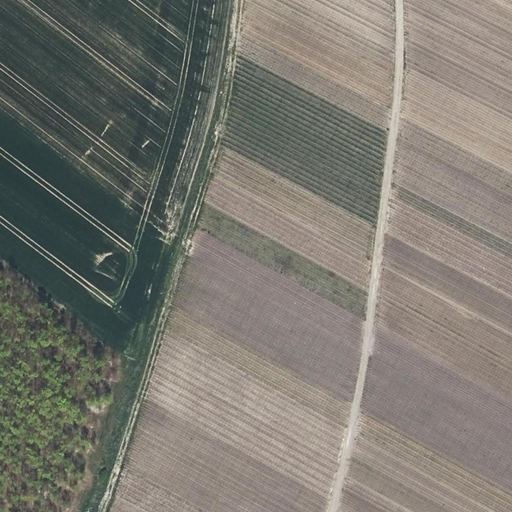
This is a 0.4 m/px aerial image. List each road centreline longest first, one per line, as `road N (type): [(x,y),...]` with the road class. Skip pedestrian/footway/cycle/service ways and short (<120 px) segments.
road 1 (track): [(101,511),(233,91),(243,0)]
road 2 (track): [(393,0),(398,79),(361,359),(330,511)]
road 3 (track): [(511,331),(373,254)]
